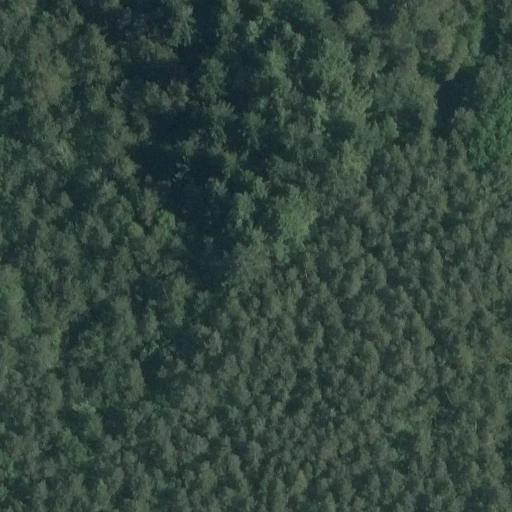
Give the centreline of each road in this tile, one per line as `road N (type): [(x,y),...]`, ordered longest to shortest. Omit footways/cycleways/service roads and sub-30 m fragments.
road 1 (track): [(511,52),(416,131),(219,333)]
road 2 (track): [(84,0),(219,333)]
road 3 (track): [(77,489),(219,333)]
